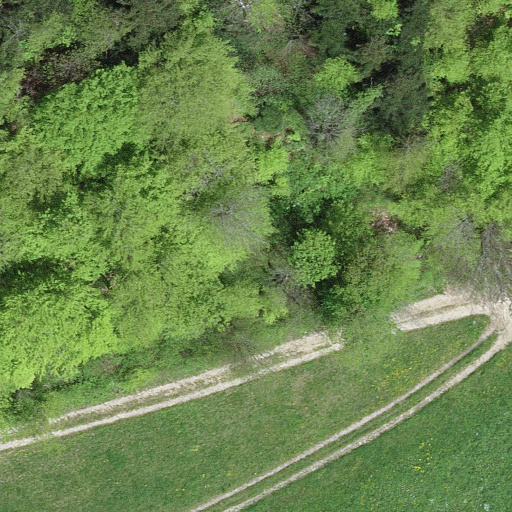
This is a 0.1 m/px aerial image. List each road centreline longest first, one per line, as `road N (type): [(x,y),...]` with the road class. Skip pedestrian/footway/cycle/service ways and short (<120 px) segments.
road 1 (track): [(511,294),(0,434)]
road 2 (track): [(200,511),(403,403),(511,319)]
